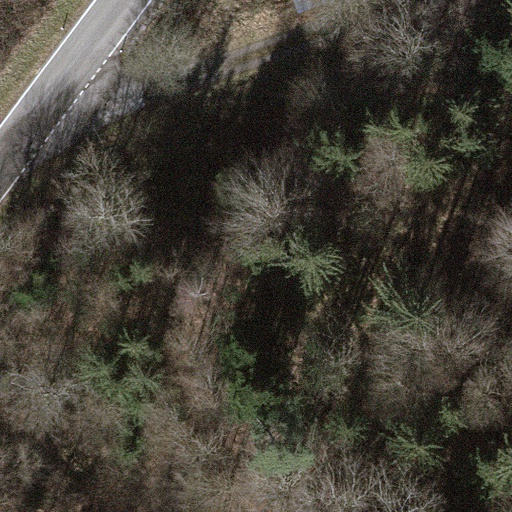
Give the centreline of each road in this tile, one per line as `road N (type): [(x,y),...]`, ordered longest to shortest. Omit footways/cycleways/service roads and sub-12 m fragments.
road 1 (track): [(406,0),(39,124)]
road 2 (tertiary): [(126,0),(0,181)]
